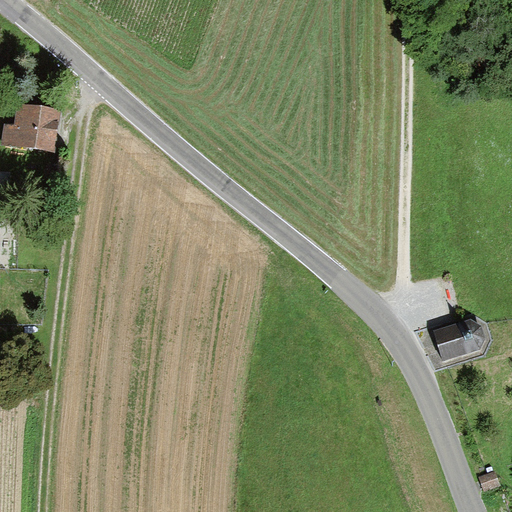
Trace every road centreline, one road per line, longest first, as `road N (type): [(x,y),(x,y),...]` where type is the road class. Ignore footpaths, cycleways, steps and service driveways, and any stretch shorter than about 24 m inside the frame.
road 1 (tertiary): [(4,0),(387,323),(471,511)]
road 2 (track): [(412,0),(403,291),(387,323)]
